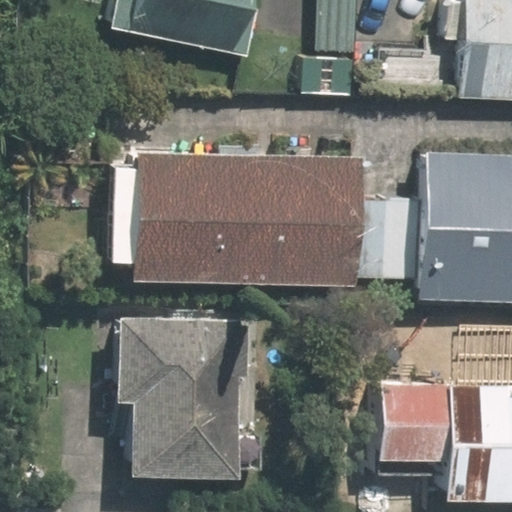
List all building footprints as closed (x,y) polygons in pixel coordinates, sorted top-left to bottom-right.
[(104,0),(100,20),(237,50),(247,6),(230,2),(230,0),(104,0)] [(337,0),(297,0),(297,44),(338,44),(337,0)] [(511,0),(446,0),(442,87),(511,90),(511,0)] [(333,269),(337,190),(339,149),(103,137),(97,264),(333,274),(333,269)] [(392,193),(389,271),(388,286),(511,290),(511,144),(395,139),(392,193)] [(13,156),(11,203),(63,206),(67,159),(13,156)] [(389,271),(392,193),(337,190),(333,269),(389,271)] [(233,313),(89,307),(85,387),(99,389),(96,460),(212,465),(216,365),(231,366),(233,313)] [(511,374),(351,368),(348,445),(413,448),(412,485),(511,489),(511,374)]
